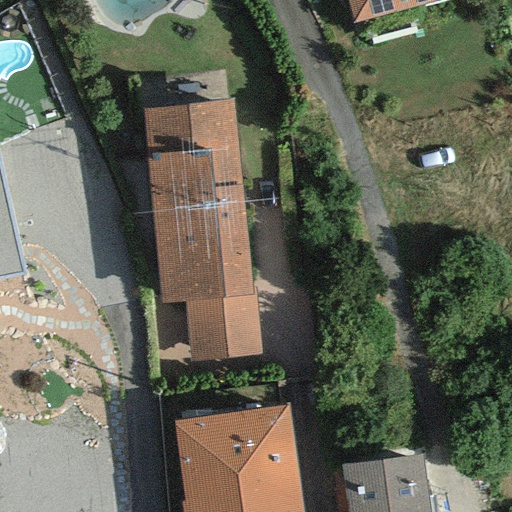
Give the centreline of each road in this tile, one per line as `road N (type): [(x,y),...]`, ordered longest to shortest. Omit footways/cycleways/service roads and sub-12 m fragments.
road 1 (unknown): [(295,511),(273,399),(220,260)]
road 2 (unknown): [(101,511),(79,397),(57,350),(0,291)]
